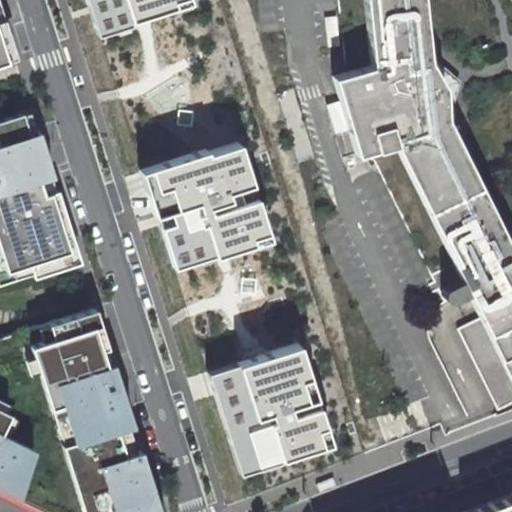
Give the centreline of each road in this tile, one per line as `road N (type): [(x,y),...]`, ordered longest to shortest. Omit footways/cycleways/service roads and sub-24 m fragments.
road 1 (residential): [(30,0),(195,511)]
road 2 (residential): [(326,511),(511,441)]
